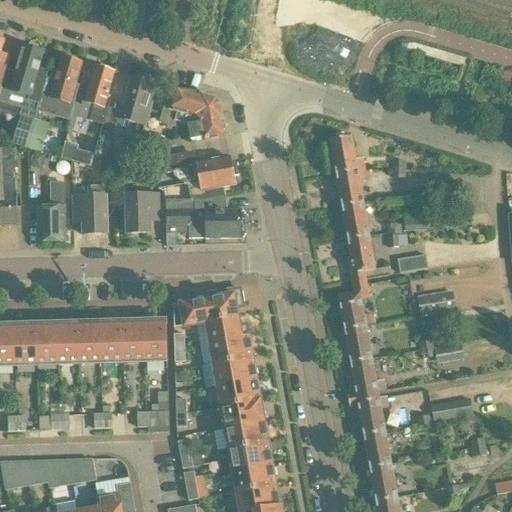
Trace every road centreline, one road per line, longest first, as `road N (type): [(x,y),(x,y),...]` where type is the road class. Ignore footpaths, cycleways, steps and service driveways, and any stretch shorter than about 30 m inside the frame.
road 1 (residential): [(0,269),(287,260)]
road 2 (residential): [(0,1),(258,78)]
road 3 (residential): [(511,155),(258,78)]
road 4 (residential): [(287,260),(335,511)]
road 5 (residential): [(148,511),(138,447),(0,452)]
road 6 (residential): [(258,78),(287,260)]
